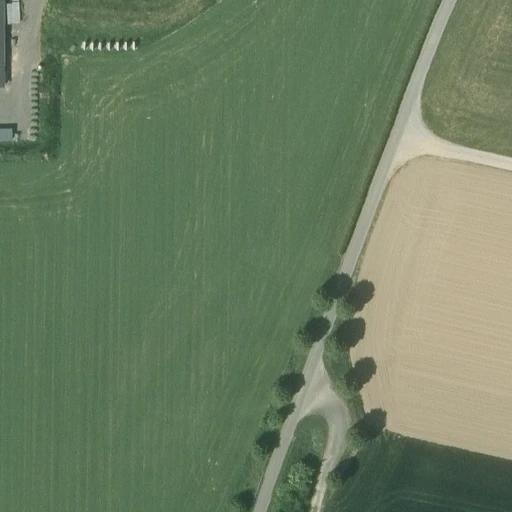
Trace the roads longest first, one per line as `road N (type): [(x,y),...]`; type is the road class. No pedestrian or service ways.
road 1 (track): [(259,511),(450,0)]
road 2 (track): [(305,389),(336,421),(312,511)]
